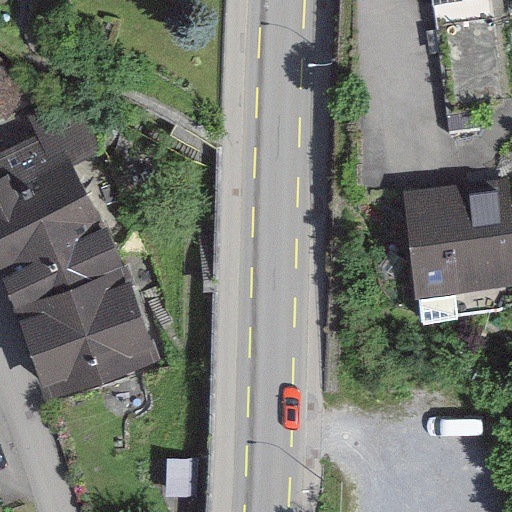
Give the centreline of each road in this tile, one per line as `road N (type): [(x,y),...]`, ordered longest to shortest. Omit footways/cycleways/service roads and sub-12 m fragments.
road 1 (primary): [(283,0),(269,511)]
road 2 (unclassified): [(46,511),(0,375)]
